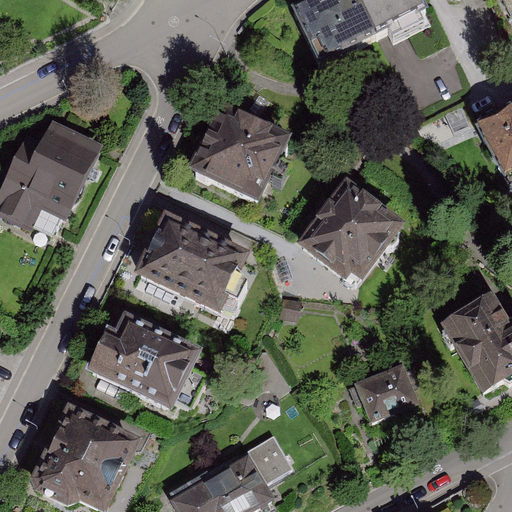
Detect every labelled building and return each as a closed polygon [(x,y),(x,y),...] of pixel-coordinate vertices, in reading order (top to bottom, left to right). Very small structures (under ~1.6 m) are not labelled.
[(413,0),(331,0),(290,19),(315,74),(425,24),(413,0)] [(448,0),(453,9),(471,0),(448,0)] [(288,148),(220,116),(188,184),(257,215),(288,148)] [(511,117),(473,137),(501,190),(511,184),(511,117)] [(20,161),(0,201),(0,225),(30,241),(40,221),(64,233),(101,158),(50,133),(33,168),(20,161)] [(348,190),(295,256),(351,300),(404,234),(348,190)] [(244,269),(157,230),(131,289),(218,328),(244,269)] [(490,305),(438,334),(479,406),(511,387),(511,329),(506,333),(490,305)] [(194,360),(110,325),(84,387),(167,422),(194,360)] [(402,374),(353,394),(371,436),(419,416),(402,374)] [(109,511),(135,448),(59,417),(26,498),(59,511),(109,511)] [(247,462),(167,504),(171,511),(266,511),(272,509),(247,462)]
